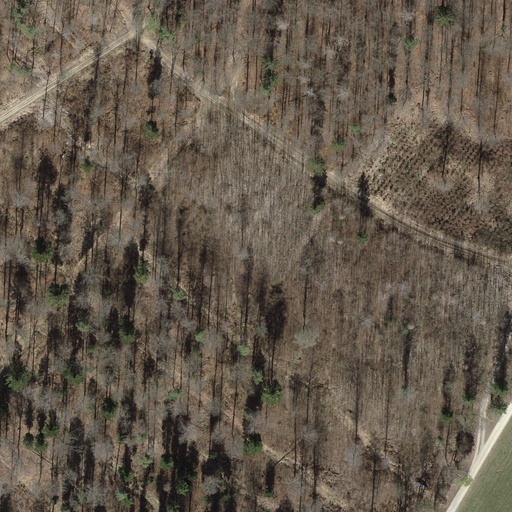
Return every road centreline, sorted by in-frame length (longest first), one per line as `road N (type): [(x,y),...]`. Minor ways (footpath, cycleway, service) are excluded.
road 1 (track): [(0,369),(188,129),(207,112),(232,109)]
road 2 (track): [(511,266),(414,231),(232,109)]
road 3 (track): [(0,122),(172,0)]
road 4 (track): [(117,0),(137,28),(232,109)]
road 5 (track): [(480,459),(488,391),(511,327)]
road 6 (track): [(449,511),(511,409)]
